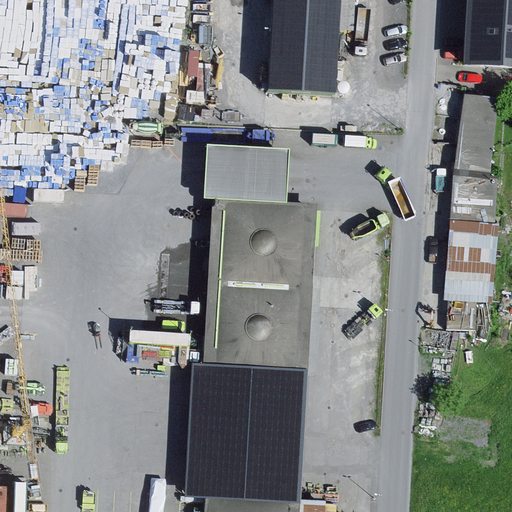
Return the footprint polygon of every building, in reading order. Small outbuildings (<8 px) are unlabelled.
[(336,0),(270,0),(265,92),(330,96),(336,0)] [(511,0),(460,0),(454,71),(511,76),(511,0)] [(494,104),(465,101),(458,175),(488,178),(494,104)] [(0,114),(0,299),(76,302),(78,253),(47,252),(48,218),(24,217),(25,183),(79,185),(82,118),(0,114)] [(286,153),(203,149),(200,203),(283,208),(286,153)] [(495,188),(453,186),(448,297),(491,299),(495,188)] [(314,208),(210,203),(200,372),(305,378),(314,208)] [(305,375),(188,367),(182,502),(297,507),(305,378),(305,375)] [(442,409),(440,433),(495,437),(496,413),(442,409)] [(297,503),(203,499),(201,511),(296,511),(297,507),(297,503)]
